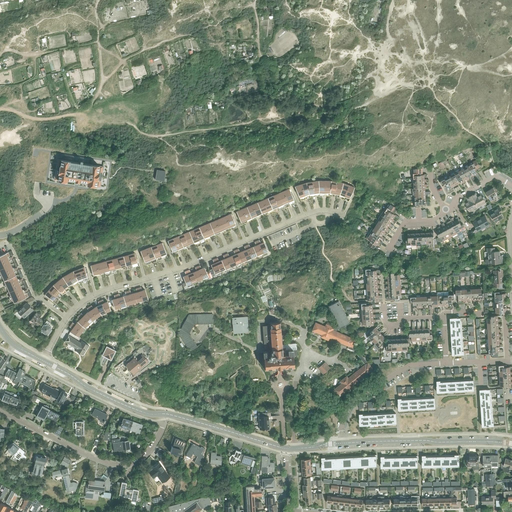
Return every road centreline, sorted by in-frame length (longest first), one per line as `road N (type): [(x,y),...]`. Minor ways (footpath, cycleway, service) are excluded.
road 1 (residential): [(167,414),(147,454),(117,467),(0,411)]
road 2 (secondary): [(342,442),(511,443)]
road 3 (residential): [(342,442),(348,407),(410,364),(446,362)]
road 4 (residential): [(176,269),(304,216)]
road 5 (secondary): [(44,361),(135,409),(167,414)]
road 6 (secondary): [(167,414),(285,448)]
